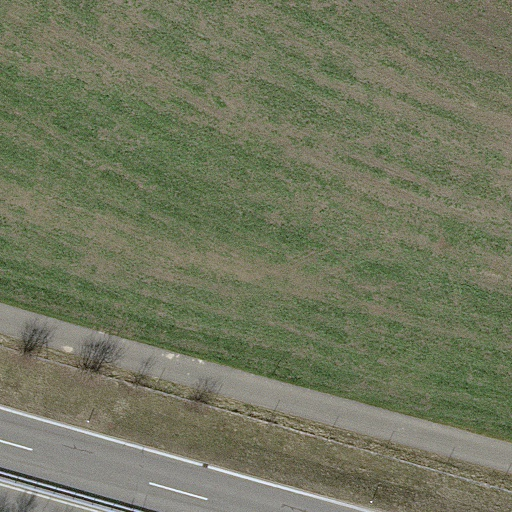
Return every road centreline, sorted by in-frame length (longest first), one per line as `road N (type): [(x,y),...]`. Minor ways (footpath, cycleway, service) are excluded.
road 1 (track): [(0,308),(511,459)]
road 2 (trunk): [(249,511),(0,441)]
